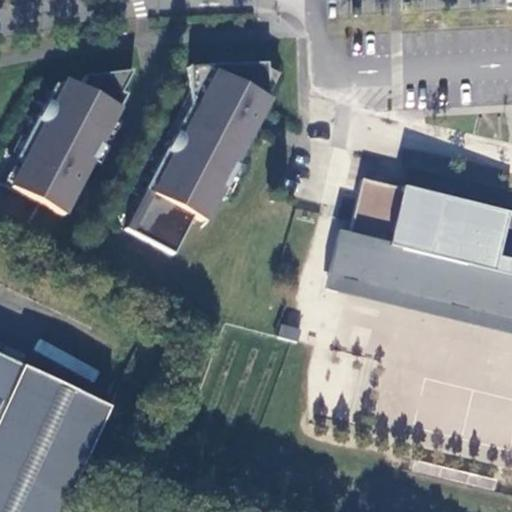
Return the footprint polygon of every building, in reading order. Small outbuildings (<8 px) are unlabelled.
[(127,230),(168,253),(189,214),(200,221),(245,136),(241,134),(245,124),(250,127),(251,125),(245,122),(252,108),(258,111),(257,93),(264,93),(263,61),(184,65),(185,104),(140,190),(147,193),(127,230)] [(81,74),(75,85),(62,78),(61,81),(48,105),(42,101),(13,155),(20,159),(6,186),(59,213),(73,186),(71,184),(87,156),(89,157),(122,93),(117,90),(129,68),(81,74)] [(48,105),(61,81),(51,83),(42,101),(48,105)] [(252,108),(245,122),(251,125),(254,119),(258,111),(252,108)] [(245,136),(250,127),(245,124),(241,134),(245,136)] [(87,156),(71,184),(73,186),(89,157),(87,156)] [(360,181),(347,236),(336,281),(394,295),(402,263),(422,268),(415,300),(511,323),(511,217),(399,190),(360,181)] [(511,216),(399,189),(399,190),(511,217),(511,323),(415,300),(422,268),(402,263),(394,295),(336,281),(347,236),(336,233),(322,291),(511,336),(511,216)] [(147,193),(140,190),(121,227),(127,230),(147,193)] [(0,362),(0,415),(20,372),(0,362)] [(0,511),(61,511),(108,414),(20,372),(0,415),(0,511)]
